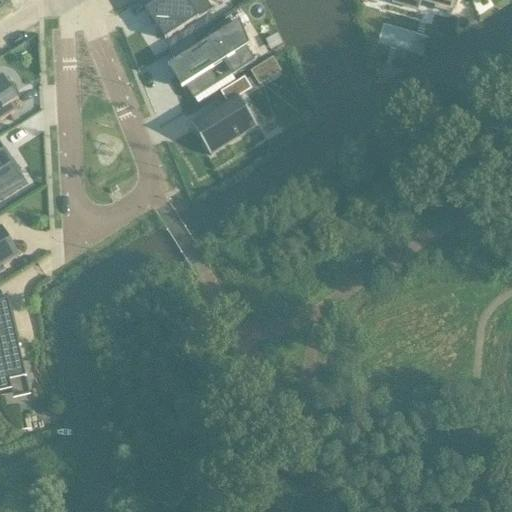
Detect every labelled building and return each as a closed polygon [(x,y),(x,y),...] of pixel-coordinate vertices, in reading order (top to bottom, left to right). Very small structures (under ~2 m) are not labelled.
[(149,0),(153,5),(145,10),(164,41),(212,11),(204,0),(149,0)] [(418,0),(419,1),(437,6),(436,9),(451,14),(455,0),(418,0)] [(213,39),(168,67),(182,89),(185,87),(194,100),(195,100),(193,96),(216,81),(210,71),(224,63),(232,76),(255,62),(247,48),(250,46),(240,22),(233,26),(229,20),(209,33),(213,39)] [(0,122),(17,112),(13,107),(19,103),(2,76),(0,76),(0,122)] [(200,120),(199,121),(218,152),(219,151),(256,128),(258,128),(239,98),(252,90),(245,79),(221,93),(228,103),(200,121),(200,120)] [(97,150),(117,144),(115,136),(95,142),(97,150)] [(5,149),(0,151),(0,200),(27,183),(5,149)] [(0,271),(4,269),(2,267),(17,257),(1,231),(0,231),(0,271)] [(0,392),(10,390),(9,385),(11,385),(10,380),(24,376),(17,347),(21,347),(19,339),(16,339),(10,317),(11,316),(10,315),(8,308),(0,309),(0,392)]
